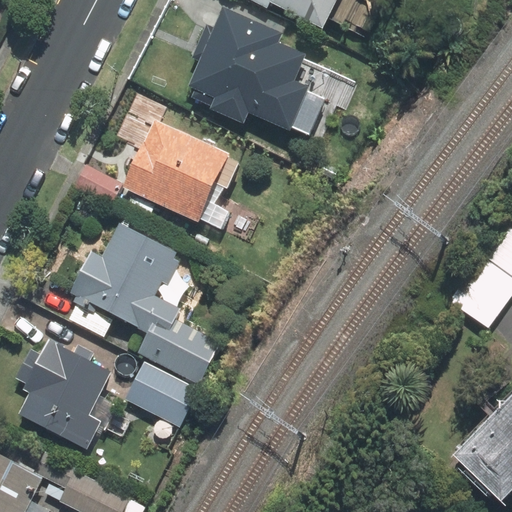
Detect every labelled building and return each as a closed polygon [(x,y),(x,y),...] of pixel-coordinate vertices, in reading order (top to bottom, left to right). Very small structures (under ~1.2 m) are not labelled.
[(252,0),(251,2),(271,12),(275,4),(327,31),(343,0),(252,0)] [(285,41),(220,13),(186,93),(195,97),(190,109),(248,134),(252,125),(306,147),(336,76),(281,53),(285,41)] [(155,126),(122,195),(221,240),(232,217),(222,212),(243,167),(155,126)] [(511,218),(450,306),(488,334),(511,300),(511,218)] [(135,358),(199,391),(221,349),(175,325),(180,316),(160,305),(182,263),(118,230),(101,262),(91,257),(69,299),(145,339),(135,358)] [(16,422),(85,458),(98,434),(119,444),(129,424),(108,413),(112,406),(100,400),(111,379),(89,367),(94,358),(76,349),(71,358),(47,345),(40,359),(29,353),(13,384),(31,393),(16,422)] [(142,367),(122,404),(175,431),(194,394),(142,367)] [(511,398),(448,465),(498,511),(511,496),(511,398)] [(70,511),(142,511),(143,511),(76,475),(72,481),(38,463),(31,477),(0,460),(0,511),(53,511),(57,505),(70,511)]
